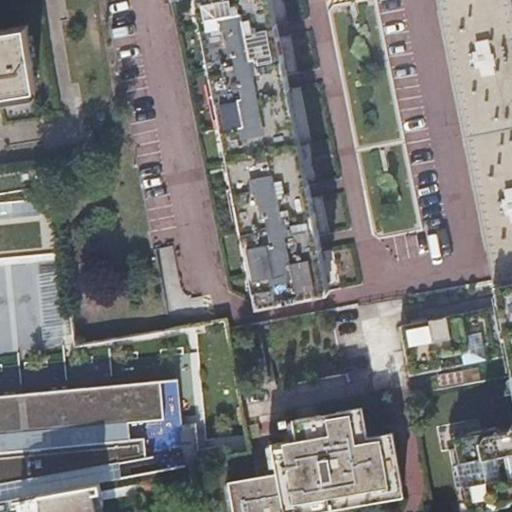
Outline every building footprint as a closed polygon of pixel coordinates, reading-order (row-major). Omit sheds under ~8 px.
[(445,32),(494,282),(506,280),(506,282),(511,281),(511,0),(196,0),(257,306),(319,294),(324,293),(313,239),(274,43),(265,0),(444,0),(446,7),(440,8),(445,32)] [(0,84),(42,75),(29,14),(0,19),(0,84)] [(0,258),(60,253),(56,226),(54,226),(44,163),(0,170),(0,258)] [(63,270),(34,274),(40,339),(74,334),(70,313),(70,312),(63,270)] [(506,280),(494,282),(497,294),(499,306),(486,308),(476,310),(478,320),(488,318),(501,315),(510,367),(500,368),(502,375),(502,376),(510,375),(511,374),(511,281),(506,282),(506,280)] [(445,368),(442,352),(460,349),(455,317),(406,326),(415,373),(445,368)] [(511,374),(510,375),(511,379),(509,379),(506,390),(511,388),(511,423),(509,429),(500,430),(494,426),(465,432),(463,425),(456,427),(457,431),(449,432),(451,440),(447,441),(448,448),(455,447),(459,462),(451,463),(456,486),(463,485),(466,500),(458,502),(460,509),(464,508),(465,511),(480,511),(480,510),(509,504),(511,500),(511,374)] [(0,499),(4,499),(98,482),(183,467),(198,464),(198,460),(195,422),(179,423),(175,378),(155,380),(137,382),(110,384),(92,386),(65,388),(46,390),(19,393),(1,394),(0,394),(0,499)] [(289,422),(292,441),(330,435),(330,431),(365,425),(362,409),(289,422)] [(330,435),(292,441),(269,445),(273,474),(228,482),(232,511),(297,511),(298,511),(324,507),(323,504),(336,502),(337,505),(357,501),(356,494),(400,486),(391,436),(367,440),(365,425),(330,431),(330,435)] [(103,511),(98,482),(4,499),(6,511),(103,511)]
